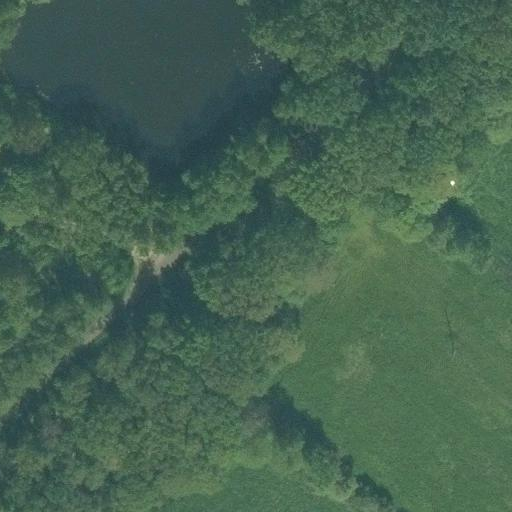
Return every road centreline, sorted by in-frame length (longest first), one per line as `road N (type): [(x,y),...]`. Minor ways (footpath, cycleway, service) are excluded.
road 1 (track): [(0,424),(65,355),(460,0)]
road 2 (track): [(173,257),(0,203)]
